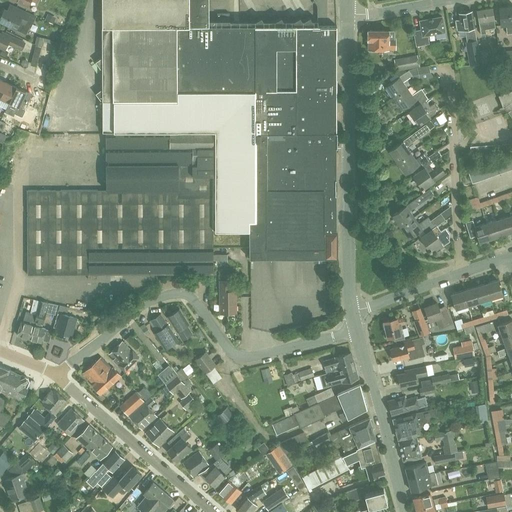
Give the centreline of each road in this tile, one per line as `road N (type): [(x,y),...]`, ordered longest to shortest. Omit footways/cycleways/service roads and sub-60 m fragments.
road 1 (residential): [(56,374),(127,314),(174,293),(193,300),(234,356),(356,330)]
road 2 (tertiary): [(351,311),(347,18)]
road 3 (residential): [(459,275),(449,66)]
road 4 (residential): [(212,511),(56,374)]
road 5 (tertiary): [(406,511),(356,330)]
